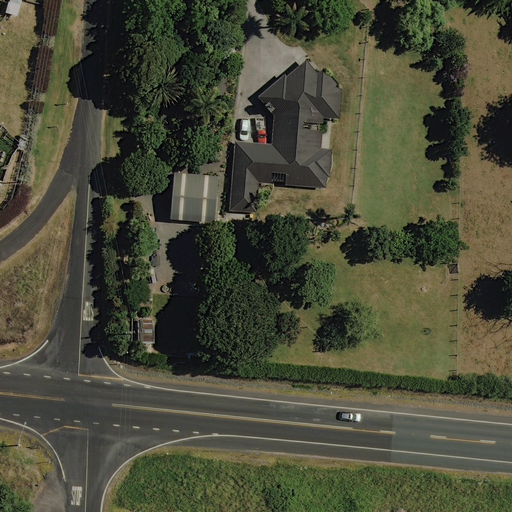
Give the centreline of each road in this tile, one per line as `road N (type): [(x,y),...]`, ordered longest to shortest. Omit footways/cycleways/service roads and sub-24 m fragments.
road 1 (primary): [(81,402),(511,443)]
road 2 (unclassified): [(90,131),(81,402)]
road 3 (unclassified): [(0,251),(47,209),(90,131)]
road 4 (unclassified): [(96,0),(90,131)]
